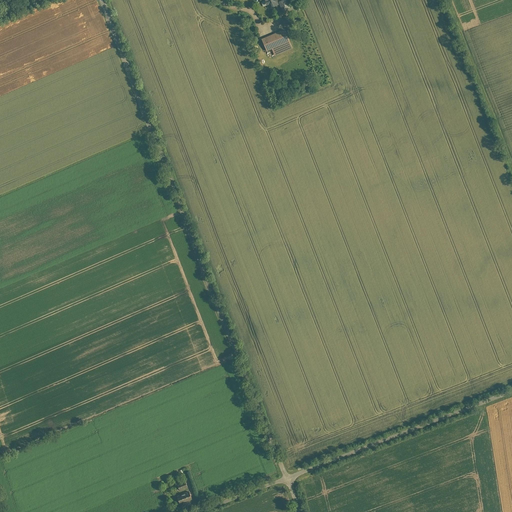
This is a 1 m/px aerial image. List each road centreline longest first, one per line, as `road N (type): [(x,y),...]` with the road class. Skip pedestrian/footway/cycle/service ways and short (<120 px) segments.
road 1 (track): [(97,0),(283,480)]
road 2 (unclassified): [(511,391),(283,480)]
